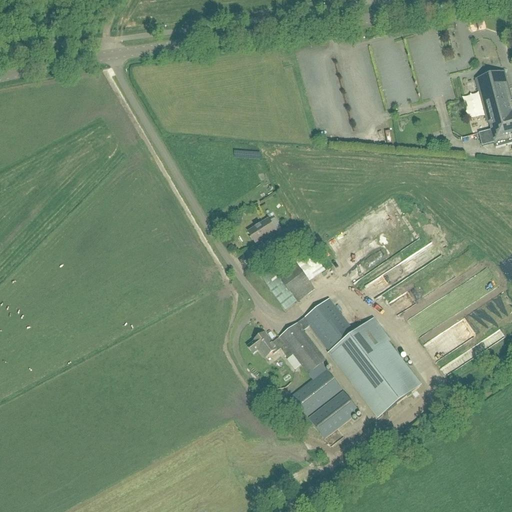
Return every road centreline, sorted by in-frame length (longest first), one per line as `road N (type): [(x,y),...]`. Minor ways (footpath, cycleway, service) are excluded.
road 1 (track): [(277,511),(331,478),(315,445),(280,433),(231,364),(225,341),(233,295),(107,75),(116,69)]
road 2 (tertiary): [(0,78),(511,1)]
